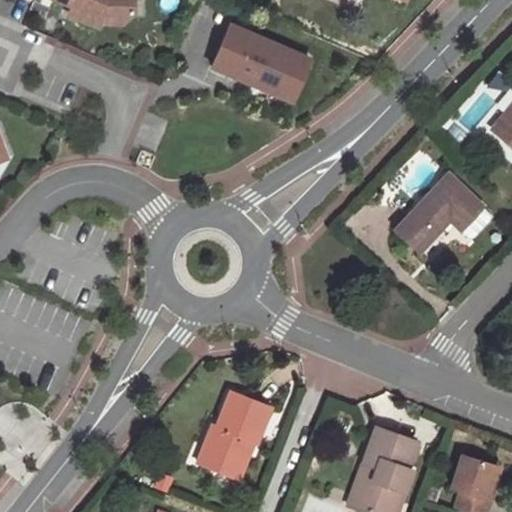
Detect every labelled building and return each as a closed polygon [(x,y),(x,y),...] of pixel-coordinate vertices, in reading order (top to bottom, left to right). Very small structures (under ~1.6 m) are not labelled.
[(59,0),(70,5),(78,8),(75,16),(97,25),(99,21),(101,21),(119,21),(130,13),(131,0),(130,0),(59,0)] [(78,8),(70,5),(67,12),(75,16),(78,8)] [(291,99),(309,57),(229,23),(211,65),(291,99)] [(511,103),(491,128),(511,146),(511,103)] [(395,230),(417,252),(449,219),(467,237),(472,236),(488,220),(489,215),(481,208),(482,207),(450,175),(395,230)] [(221,467),(239,474),(247,454),(241,453),(247,439),(254,442),(268,407),(228,392),(215,427),(210,426),(202,446),(205,447),(199,465),(218,472),(221,467)] [(368,479),(358,508),(368,511),(396,511),(411,471),(405,469),(415,442),(375,428),(362,464),(375,468),(371,480),(368,479)] [(195,462),(199,465),(205,447),(202,446),(195,462)] [(459,491),(453,511),(457,511),(485,511),(489,498),(485,497),(494,467),(460,457),(449,488),(459,491)] [(238,479),(239,474),(221,467),(218,472),(238,479)] [(348,505),(358,508),(368,479),(358,475),(348,505)]
